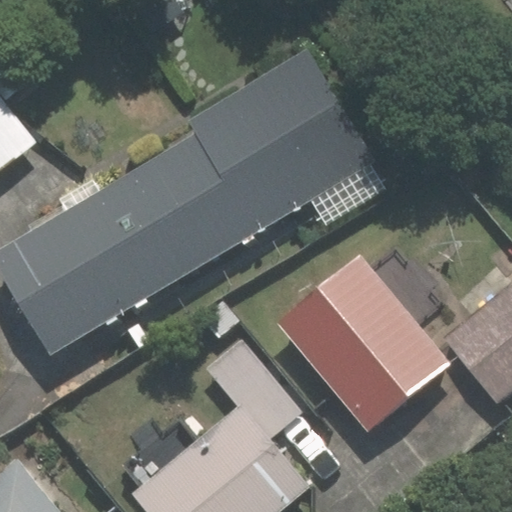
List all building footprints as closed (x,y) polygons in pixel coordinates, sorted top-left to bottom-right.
[(0,0),(0,15),(18,0),(0,0)] [(198,119),(207,134),(4,255),(63,354),(337,191),(380,166),(388,161),(320,47),(198,119)] [(48,145),(6,93),(0,97),(0,164),(5,171),(9,176),(48,145)] [(352,216),(395,191),(380,166),(337,191),(352,216)] [(461,364),(371,254),(288,321),(378,431),(461,364)] [(511,291),(454,337),(506,403),(511,398),(511,291)] [(280,439),(312,412),(250,340),(218,367),(251,405),(280,439)] [(161,511),(291,511),(321,487),(280,439),(251,405),(146,494),(161,511)] [(75,511),(31,454),(0,477),(0,511),(75,511)]
